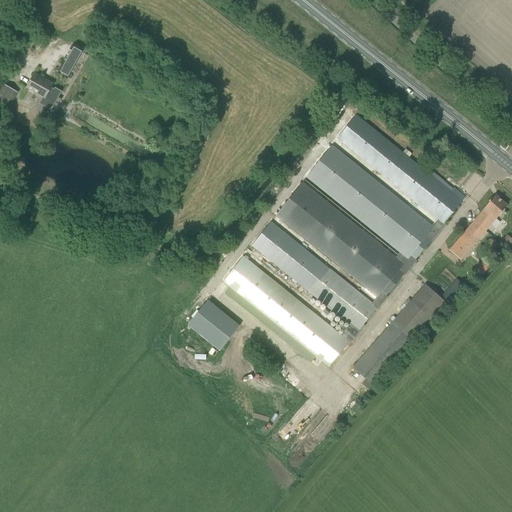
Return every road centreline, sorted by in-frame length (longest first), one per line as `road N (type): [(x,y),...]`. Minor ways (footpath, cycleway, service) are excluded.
road 1 (primary): [(502,159),(303,0)]
road 2 (unclassified): [(511,124),(375,0)]
